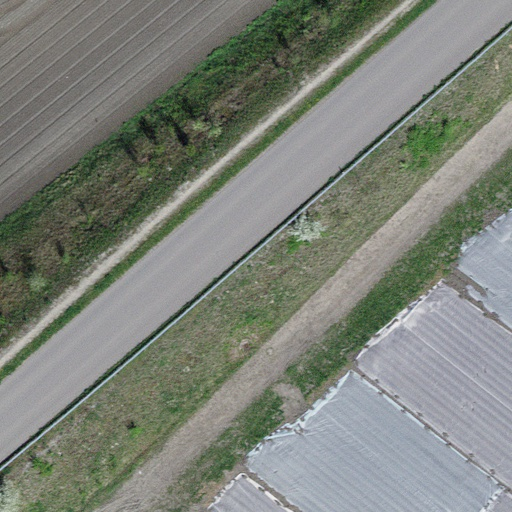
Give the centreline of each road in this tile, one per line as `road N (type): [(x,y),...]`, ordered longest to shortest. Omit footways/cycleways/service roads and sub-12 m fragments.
road 1 (unclassified): [(0,422),(489,0)]
road 2 (track): [(118,511),(511,147)]
